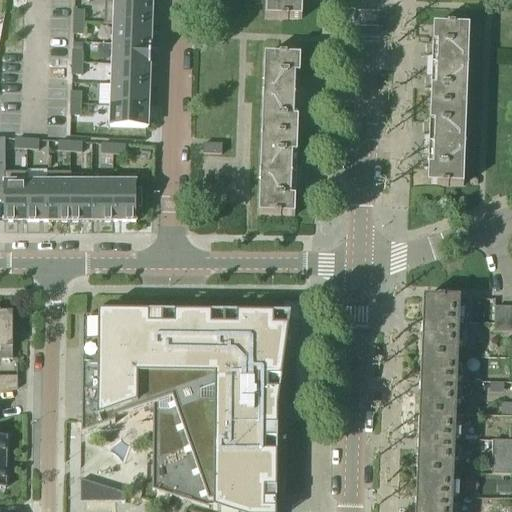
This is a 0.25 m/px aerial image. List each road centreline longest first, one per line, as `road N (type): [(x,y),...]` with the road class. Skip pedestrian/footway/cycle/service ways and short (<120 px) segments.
road 1 (tertiary): [(357,263),(367,0)]
road 2 (residential): [(169,262),(178,0)]
road 3 (tertiary): [(348,511),(357,263)]
road 4 (residential): [(51,264),(46,511)]
road 5 (tertiary): [(169,262),(357,263)]
road 6 (tertiary): [(357,263),(396,258),(485,226)]
